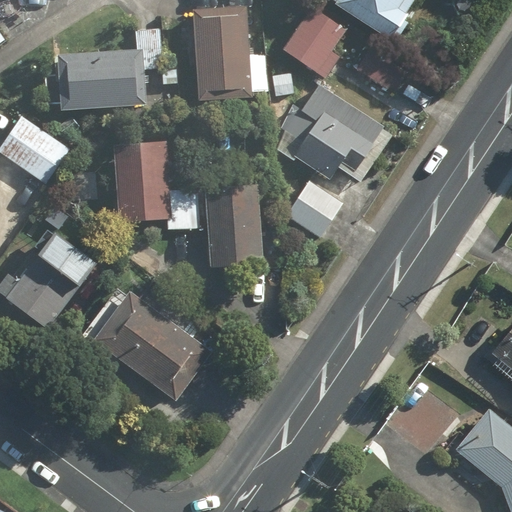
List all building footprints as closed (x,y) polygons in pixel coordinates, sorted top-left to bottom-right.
[(338,0),(337,2),(392,38),(410,10),(407,9),(413,0),(338,0)] [(195,6),(200,98),(253,96),(248,3),(195,6)] [(283,47),(327,76),(341,54),(333,49),(347,28),(311,5),(283,47)] [(59,52),(62,106),(147,103),(146,68),(162,67),(159,27),(138,28),(139,49),(59,52)] [(356,67),(395,92),(408,71),(369,46),(356,67)] [(163,69),(164,82),(179,82),(178,68),(163,69)] [(274,73),(276,93),(287,92),(294,91),(292,71),(274,73)] [(295,153),(332,177),(343,159),(356,167),(385,124),(321,82),(304,109),(296,103),(282,125),(304,139),(295,153)] [(277,106),(288,105),(287,92),(276,93),(277,106)] [(0,146),(0,150),(46,182),(71,146),(22,114),(0,146)] [(190,225),(188,188),(171,189),(168,139),(114,142),(119,218),(169,215),(170,227),(190,225)] [(287,214),(322,237),(345,201),(310,178),(287,214)] [(188,188),(190,225),(209,224),(211,264),(264,260),(259,181),(207,184),(207,187),(188,188)] [(7,295),(49,327),(98,259),(57,228),(7,295)] [(256,276),(255,310),(274,311),(275,276),(256,276)] [(95,337),(177,398),(214,347),(132,287),(95,337)] [(511,325),(493,350),(511,365),(511,325)] [(502,484),(511,506),(511,424),(490,408),(458,450),(502,484)]
